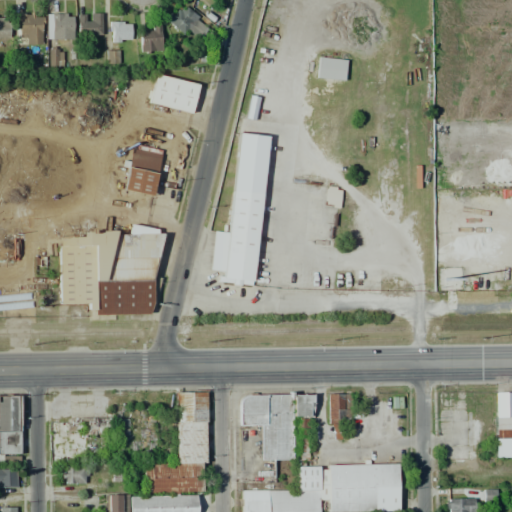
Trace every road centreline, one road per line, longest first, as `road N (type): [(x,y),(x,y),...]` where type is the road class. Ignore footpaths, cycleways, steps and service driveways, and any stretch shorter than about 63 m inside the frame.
road 1 (primary): [(511,364),(0,370)]
road 2 (residential): [(166,368),(170,304),(244,0)]
road 3 (residential): [(425,366),(425,511)]
road 4 (residential): [(219,367),(220,511)]
road 5 (residential): [(35,370),(36,511)]
